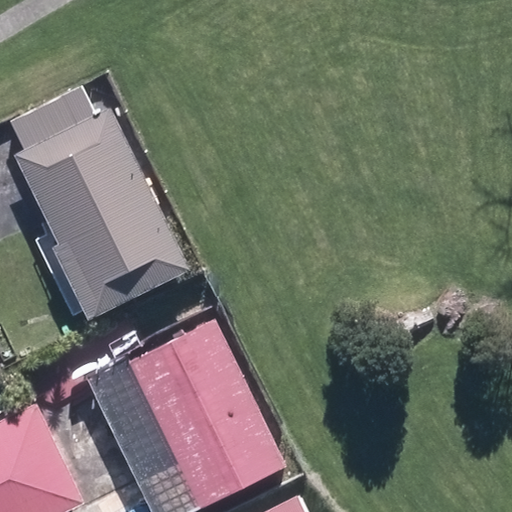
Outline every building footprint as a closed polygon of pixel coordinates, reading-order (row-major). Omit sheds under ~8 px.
[(95,112),(81,85),(10,120),(24,147),(95,112)] [(112,107),(15,155),(59,243),(54,246),(89,319),(191,270),(112,107)] [(0,511),(212,511),(210,508),(298,464),(225,318),(114,373),(148,444),(138,448),(143,461),(92,487),(50,402),(0,426),(0,511)] [(0,391),(0,413),(8,409),(0,391)] [(312,511),(304,496),(271,511),(312,511)]
